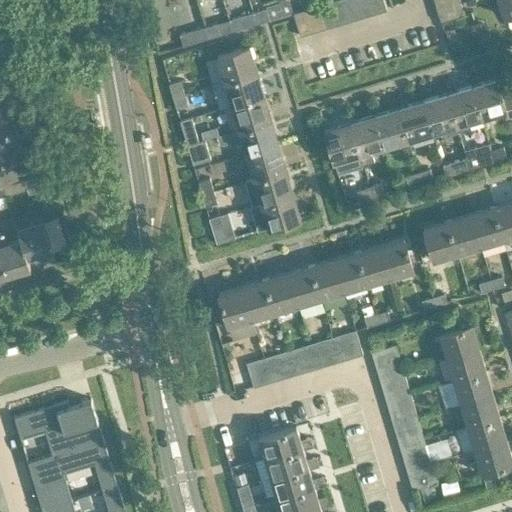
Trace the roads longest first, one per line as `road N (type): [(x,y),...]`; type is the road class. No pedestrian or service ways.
road 1 (tertiary): [(152,332),(99,0)]
road 2 (tertiary): [(189,511),(152,332)]
road 3 (residential): [(0,369),(152,332)]
